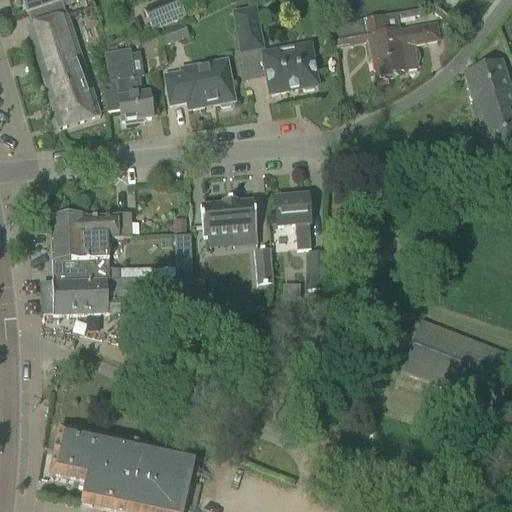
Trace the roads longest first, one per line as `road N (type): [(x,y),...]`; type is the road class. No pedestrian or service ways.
road 1 (unclassified): [(451,511),(85,361),(6,347)]
road 2 (unclassified): [(311,146),(0,173)]
road 3 (unclassified): [(311,146),(405,105),(446,75),(508,0)]
road 4 (unclassified): [(511,175),(385,167),(311,146)]
road 5 (tertiary): [(0,511),(6,347)]
